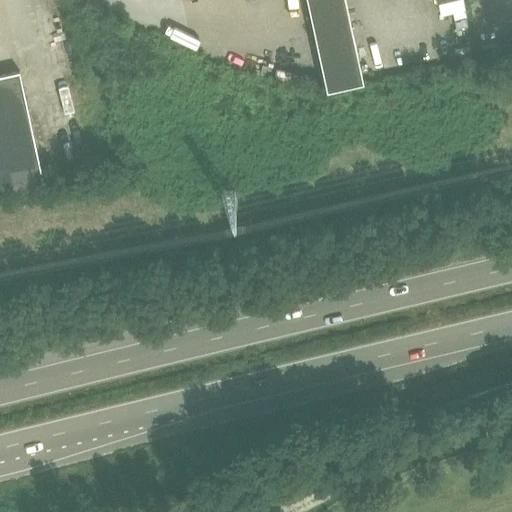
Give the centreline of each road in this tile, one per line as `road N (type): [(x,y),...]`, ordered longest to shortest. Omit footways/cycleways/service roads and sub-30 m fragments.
road 1 (trunk): [(0,449),(511,325)]
road 2 (trunk): [(511,272),(0,394)]
road 3 (track): [(511,161),(0,271)]
road 4 (track): [(511,414),(460,425),(380,458),(283,511)]
